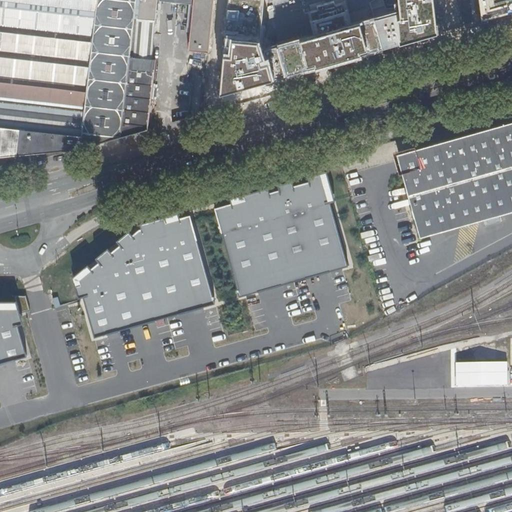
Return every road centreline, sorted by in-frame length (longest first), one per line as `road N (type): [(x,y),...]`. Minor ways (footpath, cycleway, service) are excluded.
road 1 (primary): [(91,200),(511,77)]
road 2 (primary): [(511,54),(106,169)]
